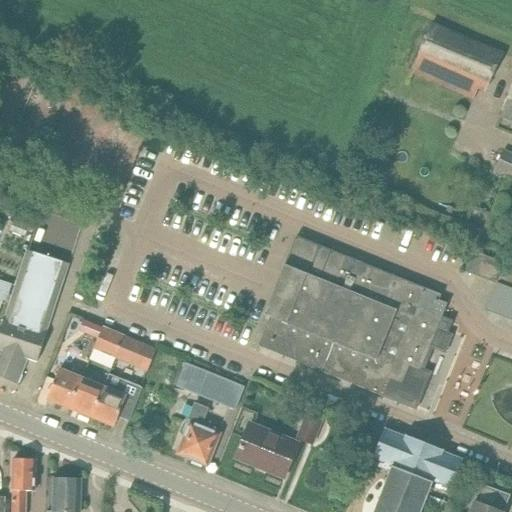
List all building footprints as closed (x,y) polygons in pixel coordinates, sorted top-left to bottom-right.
[(431,24),(411,72),(479,103),(503,54),(431,24)] [(511,86),(500,117),(511,121),(511,86)] [(511,174),(511,151),(505,148),(497,168),(511,174)] [(441,295),(296,236),(264,315),(270,317),(258,346),(384,397),(384,394),(415,407),(429,374),(422,371),(432,346),(444,351),(450,338),(444,336),(449,323),(441,320),(447,304),(439,300),(441,295)] [(0,377),(18,385),(28,359),(37,362),(69,264),(27,250),(0,330),(0,377)] [(511,273),(504,270),(506,264),(472,251),(464,271),(497,284),(488,309),(511,318),(511,273)] [(84,320),(80,331),(98,338),(102,328),(84,320)] [(95,346),(93,350),(116,359),(117,355),(118,354),(125,337),(102,328),(98,338),(95,346)] [(125,337),(118,354),(145,365),(151,347),(125,337)] [(185,364),(178,382),(177,385),(236,409),(244,387),(185,364)] [(81,378),(82,378),(84,373),(74,369),(71,374),(59,370),(47,399),(69,407),(81,378)] [(81,378),(69,407),(92,417),(104,387),(82,378),(81,378)] [(106,382),(104,387),(92,417),(115,426),(126,396),(115,391),(117,386),(106,382)] [(195,403),(195,404),(188,422),(190,422),(177,454),(207,466),(221,433),(201,425),(208,408),(195,403)] [(309,411),(301,429),(297,439),(312,445),(323,417),(309,411)] [(284,478),(291,459),(298,443),(250,423),(236,458),(284,478)] [(373,511),(420,511),(432,482),(452,490),(453,488),(452,488),(463,461),(464,459),(463,458),(463,459),(444,451),(444,450),(442,449),(442,450),(407,436),(407,435),(405,435),(405,436),(386,428),(385,427),(383,431),(370,464),(390,472),(373,511)] [(34,491),(35,480),(36,460),(13,459),(12,490),(11,511),(25,511),(27,491),(34,491)] [(54,478),(52,511),(80,511),(81,479),(54,478)] [(502,511),(509,496),(482,486),(476,503),(475,503),(471,511),(502,511)] [(450,511),(453,505),(440,499),(435,511),(450,511)]
